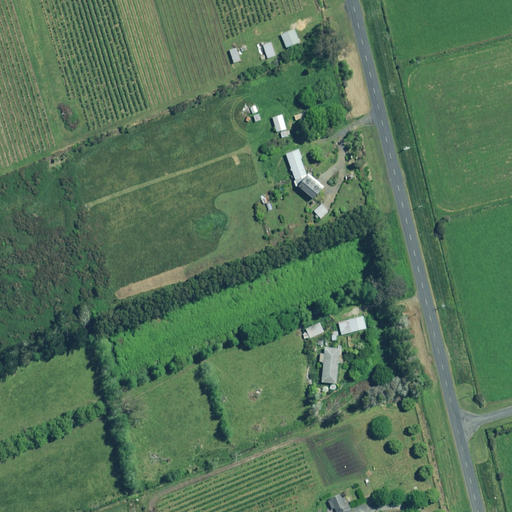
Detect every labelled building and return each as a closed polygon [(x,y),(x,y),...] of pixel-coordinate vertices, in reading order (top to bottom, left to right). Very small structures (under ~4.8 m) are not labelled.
[(299,43),(294,30),(281,35),(286,48),(299,43)] [(276,56),(271,43),(263,46),(268,59),(276,56)] [(240,61),(236,48),(230,51),(234,63),(240,61)] [(293,116),(296,121),(306,117),(305,115),(308,114),(307,110),(293,116)] [(286,130),(282,116),(272,119),(276,132),(286,130)] [(308,174),(307,175),(301,159),(302,159),(299,149),(285,154),(295,181),(294,181),(296,187),(298,187),(313,200),(324,186),(308,174)] [(322,203),(313,211),(321,219),(330,211),(322,203)] [(363,317),(338,323),(341,335),(366,329),(363,317)] [(324,332),(320,323),(306,329),(310,339),(324,332)] [(343,360),(338,359),(338,356),(343,356),(344,350),(325,348),(324,354),(320,354),(319,362),(323,363),(322,383),(336,384),(338,364),(342,364),(343,360)] [(350,511),(351,508),(349,505),(346,506),(340,494),(327,501),(332,509),(334,509),(335,511),(350,511)]
